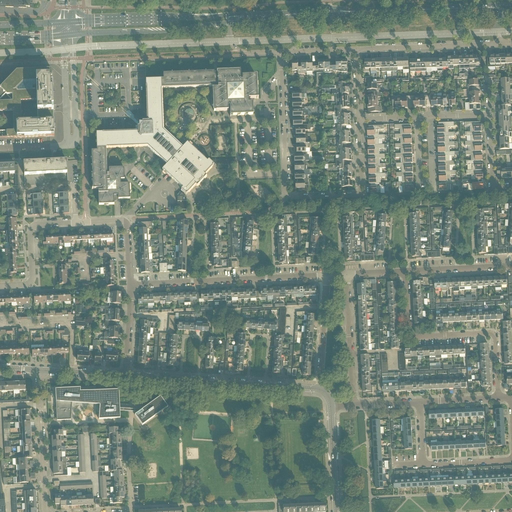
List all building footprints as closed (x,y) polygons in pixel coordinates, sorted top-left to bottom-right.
[(0,0),(0,7),(32,9),(32,8),(32,0),(0,0)] [(496,67),(495,64),(495,54),(493,54),(492,56),(490,56),(490,59),(487,59),(488,68),(496,67)] [(477,55),(475,55),(475,69),(483,68),(483,57),(480,57),(480,56),(478,56),(477,55)] [(329,60),(323,61),(324,73),(332,73),(332,71),(332,63),(329,63),(329,60)] [(335,63),(332,63),(332,71),(336,71),(341,73),(341,60),(335,60),(335,63)] [(301,71),(306,70),(306,61),(300,61),(300,64),(297,64),(297,62),(297,72),(301,72),(301,71)] [(306,72),(315,72),(315,64),(312,64),(312,61),(306,61),(306,70),(306,72)] [(318,64),(315,64),(315,72),(315,73),(324,73),(323,61),(318,61),(318,64)] [(53,105),(51,105),(51,92),(52,92),(52,70),(26,71),(18,71),(16,71),(13,75),(0,87),(0,138),(13,138),(44,137),(46,137),(50,137),(53,137),(54,136),(54,128),(52,128),(52,126),(52,124),(54,124),(53,115),(53,110),(53,106),(53,105)] [(91,159),(92,159),(92,164),(91,164),(91,165),(91,166),(91,167),(92,167),(92,171),(92,172),(91,172),(91,173),(91,174),(92,174),(92,179),(92,180),(92,181),(91,181),(91,182),(92,182),(93,186),(92,187),(92,188),(92,189),(102,189),(102,191),(98,191),(99,205),(104,205),(105,206),(106,206),(107,206),(108,206),(108,205),(109,205),(114,205),(114,202),(114,199),(118,199),(120,199),(130,199),(129,184),(121,184),(120,180),(124,180),(124,168),(119,168),(118,168),(118,167),(117,167),(116,167),(115,167),(114,168),(113,168),(108,168),(109,170),(106,170),(105,149),(106,148),(147,147),(167,165),(162,170),(182,189),(181,190),(186,195),(195,185),(197,187),(200,182),(202,181),(206,177),(204,175),(213,165),(208,160),(207,162),(191,147),(188,145),(188,144),(187,144),(187,143),(187,144),(184,146),(182,148),(162,130),(161,89),(214,86),(214,88),(212,88),(212,89),(212,90),(213,90),(213,91),(213,96),(212,96),(212,97),(213,97),(213,98),(213,99),(213,103),(212,103),(213,104),(213,105),(213,106),(214,106),(214,111),(220,111),(228,111),(228,107),(230,106),(230,117),(230,114),(233,114),(233,116),(234,116),(237,115),(237,116),(238,116),(238,114),(240,114),(240,115),(245,115),(245,116),(245,114),(248,114),(248,115),(253,115),(252,103),(252,99),(255,99),(258,99),(258,98),(258,97),(257,97),(257,96),(257,91),(258,91),(258,90),(257,90),(257,89),(257,88),(256,84),(258,84),(258,83),(257,83),(257,82),(257,81),(256,81),(256,76),(242,76),(242,81),(240,81),(240,71),(239,71),(238,71),(237,71),(237,72),(232,72),(232,71),(231,71),(230,71),(230,72),(225,72),(225,71),(224,71),(223,71),(223,72),(222,72),(220,72),(217,72),(217,74),(214,74),(214,73),(208,73),(208,72),(207,72),(206,72),(205,72),(204,72),(203,72),(203,73),(191,73),(190,73),(189,72),(188,72),(187,73),(186,73),(186,74),(174,74),(174,73),(173,73),(172,73),(171,73),(170,73),(170,74),(169,74),(163,74),(163,80),(145,80),(146,87),(147,87),(147,88),(146,88),(147,119),(145,119),(144,116),(140,117),(138,113),(133,115),(131,114),(131,113),(131,114),(131,115),(130,115),(129,116),(129,117),(128,116),(128,117),(131,119),(129,124),(128,123),(133,126),(132,129),(131,129),(135,130),(135,132),(127,133),(127,134),(120,134),(120,133),(119,133),(119,134),(112,134),(112,133),(112,134),(105,134),(104,134),(102,135),(102,133),(96,133),(96,134),(97,134),(97,138),(96,138),(97,138),(97,141),(96,141),(97,141),(97,144),(96,144),(96,145),(97,144),(97,148),(97,151),(91,151),(92,156),(91,157),(91,158),(91,159)] [(468,85),(468,90),(480,89),(480,84),(478,84),(478,80),(469,81),(469,85),(468,85)] [(367,88),(367,93),(379,93),(379,88),(377,88),(377,84),(368,84),(368,88),(367,88)] [(329,86),(322,87),(322,90),(329,89),(329,90),(336,89),(336,94),(346,94),(349,94),(348,88),(345,88),(345,85),(337,86),(335,86),(329,86)] [(292,93),(292,98),(303,98),(305,97),(305,96),(303,95),(303,89),(301,89),(295,89),(295,92),(292,93)] [(470,94),(470,99),(479,98),(479,95),(480,95),(480,89),(468,90),(468,94),(470,94)] [(369,99),(369,102),(378,102),(378,97),(381,97),(381,93),(379,93),(367,93),(367,99),(369,99)] [(336,94),(336,103),(338,103),(349,103),(349,97),(346,97),(346,94),(336,94)] [(442,97),(437,97),(438,106),(441,106),(441,107),(444,107),(444,106),(447,106),(446,99),(446,95),(442,95),(442,97)] [(451,95),(446,95),(446,99),(447,106),(449,105),(449,107),(451,107),(452,107),(452,106),(456,105),(456,100),(455,96),(451,97),(451,95)] [(406,98),(401,98),(402,107),(405,107),(405,109),(411,108),(410,96),(406,97),(406,98)] [(415,96),(410,96),(411,108),(416,108),(416,107),(420,107),(419,98),(415,98),(415,96)] [(424,98),(419,98),(420,107),(423,107),(423,108),(429,108),(428,96),(424,96),(424,98)] [(433,96),(428,96),(429,108),(434,108),(434,106),(438,106),(437,97),(433,97),(433,96)] [(402,107),(401,98),(397,98),(397,97),(392,97),(392,109),(398,109),(398,107),(402,107)] [(292,102),(292,107),(295,107),(301,107),(301,104),(304,103),(303,98),(292,98),(292,99),(295,98),(295,101),(292,102)] [(479,98),(470,99),(470,103),(469,103),(469,110),(481,110),(480,102),(479,102),(479,98)] [(369,106),(368,106),(368,112),(380,112),(381,112),(381,106),(380,106),(378,106),(378,102),(369,102),(369,106)] [(336,106),(334,106),(334,112),(336,112),(344,112),(344,109),(349,109),(349,103),(338,103),(338,104),(338,106),(336,106)] [(296,110),(292,111),(292,116),(296,116),(304,116),(308,116),(307,112),(304,112),(304,107),(301,107),(295,107),(296,110)] [(344,112),(336,112),(337,117),(338,117),(339,121),(350,120),(350,115),(347,115),(345,115),(344,112)] [(293,125),(298,125),(302,125),(302,122),(304,121),(304,116),(296,116),(296,119),(293,120),(293,125)] [(339,124),(337,124),(337,129),(345,129),(345,126),(348,126),(350,126),(350,120),(339,121),(339,124)] [(438,127),(437,127),(437,133),(439,133),(440,133),(448,133),(448,127),(454,127),(454,123),(454,122),(438,123),(440,123),(440,127),(438,127)] [(480,122),(464,123),(465,127),(468,127),(468,132),(470,132),(479,132),(480,132),(482,132),(481,125),(480,125),(478,125),(478,122),(480,122)] [(299,128),(295,129),(295,134),(299,134),(305,134),(305,130),(307,130),(310,130),(310,128),(313,128),(313,125),(307,125),(302,125),(298,125),(299,128)] [(367,129),(367,136),(370,136),(378,135),(378,130),(384,130),(384,128),(386,128),(386,125),(384,125),(368,126),(370,126),(370,129),(367,129)] [(410,125),(394,125),(395,129),(400,129),(400,135),(409,134),(410,134),(412,134),(411,128),(410,128),(408,128),(408,125),(410,125)] [(345,129),(337,129),(337,131),(337,135),(339,135),(339,138),(350,138),(350,132),(348,132),(345,132),(345,129)] [(468,132),(465,132),(465,136),(471,136),(471,142),(479,142),(481,141),(482,141),(482,135),(480,135),(479,135),(479,132),(470,132),(468,132)] [(439,136),(437,136),(438,143),(439,143),(441,143),(449,143),(449,142),(449,137),(454,137),(454,133),(448,133),(440,133),(440,136),(439,136)] [(299,137),(296,138),(296,143),(299,143),(308,143),(310,143),(310,139),(307,139),(307,134),(305,134),(299,134),(299,137)] [(400,135),(395,135),(395,139),(401,139),(401,144),(409,144),(411,144),(412,144),(412,137),(410,137),(409,138),(409,134),(400,135)] [(370,139),(367,139),(368,145),(369,145),(371,145),(379,145),(378,139),(379,139),(384,139),(384,135),(378,135),(370,136),(370,139)] [(339,141),(337,141),(338,147),(346,146),(346,144),(348,143),(351,143),(350,138),(348,138),(339,138),(339,141)] [(439,146),(438,146),(438,152),(439,152),(441,152),(449,152),(449,147),(455,146),(455,143),(454,142),(449,143),(441,143),(441,146),(439,146)] [(471,142),(465,142),(465,146),(468,146),(468,152),(471,151),(479,151),(481,151),(482,151),(482,145),(481,145),(479,145),(479,142),(471,142)] [(296,146),(296,152),(305,152),(305,148),(308,148),(308,143),(296,143),(299,143),(299,146),(296,146)] [(401,144),(395,144),(395,149),(401,148),(401,154),(409,154),(411,154),(412,153),(412,147),(411,147),(409,147),(409,144),(401,144)] [(369,149),(368,149),(368,155),(369,155),(371,155),(379,155),(379,149),(385,149),(384,147),(384,145),(379,145),(371,145),(371,148),(369,149)] [(346,146),(338,147),(338,152),(340,152),(340,155),(351,155),(351,149),(349,149),(346,150),(346,146)] [(468,152),(465,152),(466,156),(471,155),(471,161),(480,161),(481,161),(483,161),(482,154),(481,154),(479,154),(479,151),(471,151),(468,152)] [(297,155),(294,156),(294,161),(297,161),(306,161),(308,161),(308,155),(306,155),(305,152),(297,152),(297,155)] [(439,156),(438,156),(438,162),(440,162),(441,162),(450,162),(449,156),(455,156),(455,155),(459,155),(458,152),(455,152),(449,152),(441,152),(441,156),(439,156)] [(369,158),(368,158),(368,165),(370,165),(371,164),(379,164),(379,159),(385,158),(385,154),(379,155),(371,155),(371,158),(369,158)] [(401,154),(395,154),(396,158),(401,158),(401,163),(410,163),(411,163),(413,163),(412,157),(411,157),(409,157),(409,154),(401,154)] [(338,161),(336,161),(336,164),(346,164),(346,161),(349,161),(351,161),(351,155),(349,155),(340,155),(340,159),(338,159),(338,161)] [(23,163),(24,175),(41,174),(41,173),(46,173),(46,174),(47,174),(67,173),(67,161),(59,161),(45,162),(37,162),(31,163),(31,162),(23,163)] [(298,164),(294,165),(294,170),(294,171),(298,170),(307,170),(307,166),(306,166),(306,161),(297,161),(298,164)] [(440,165),(438,165),(439,172),(440,172),(442,172),(450,171),(450,166),(455,166),(455,164),(458,164),(458,161),(455,162),(450,162),(441,162),(441,165),(440,165)] [(471,161),(466,161),(466,165),(467,165),(472,165),(472,171),(480,170),(482,170),(483,170),(483,164),(481,164),(480,164),(480,161),(471,161)] [(14,163),(9,164),(9,172),(15,172),(15,175),(18,175),(18,165),(15,165),(14,163)] [(401,163),(396,164),(396,167),(396,168),(402,167),(402,173),(410,173),(412,173),(413,173),(413,166),(411,166),(410,166),(410,163),(401,163)] [(346,164),(336,164),(336,168),(338,168),(338,170),(339,170),(339,173),(351,172),(351,167),(346,167),(346,164)] [(370,168),(369,168),(369,174),(370,174),(372,174),(380,174),(380,168),(385,168),(385,164),(380,164),(379,164),(371,164),(371,168),(370,168)] [(501,167),(497,167),(497,175),(497,178),(501,178),(507,178),(507,169),(506,169),(501,170),(501,167)] [(298,173),(294,174),(295,179),(298,179),(304,179),(308,179),(308,175),(306,175),(306,170),(298,170),(298,173)] [(468,171),(466,171),(466,175),(472,175),(472,180),(483,180),(483,173),(482,173),(480,173),(480,170),(472,171),(468,171)] [(440,175),(439,175),(439,181),(440,181),(442,181),(450,181),(450,175),(456,175),(456,171),(450,171),(442,172),(442,175),(440,175)] [(339,182),(340,182),(352,181),(349,181),(349,178),(352,178),(351,172),(339,173),(340,176),(339,176),(339,182)] [(402,173),(396,173),(396,177),(402,177),(402,183),(410,182),(413,182),(413,176),(412,176),(410,176),(410,173),(402,173)] [(370,177),(369,177),(369,184),(370,184),(372,184),(380,183),(380,178),(386,178),(385,174),(380,174),(372,174),(372,177),(370,177)] [(308,185),(308,179),(298,179),(298,182),(295,183),(295,189),(298,188),(299,192),(302,192),(302,188),(304,188),(304,185),(308,185)] [(466,180),(462,181),(462,185),(467,184),(468,184),(468,191),(472,191),(472,190),(484,190),(483,183),(483,180),(472,180),(466,180)] [(440,184),(439,184),(439,191),(451,191),(450,185),(456,185),(456,181),(450,181),(442,181),(442,184),(440,184)] [(402,183),(397,183),(397,187),(399,187),(399,193),(402,193),(402,192),(414,192),(413,185),(410,185),(410,182),(402,183)] [(370,187),(369,187),(369,194),(380,193),(380,187),(386,187),(386,183),(380,183),(372,184),(372,187),(370,187)] [(186,198),(182,193),(177,198),(178,198),(178,210),(186,210),(186,201),(186,198)] [(416,214),(410,214),(410,220),(420,220),(419,212),(418,212),(418,209),(416,209),(416,212),(415,212),(416,214)] [(477,211),(477,217),(484,217),(484,212),(489,212),(488,209),(482,209),(483,211),(477,211)] [(345,218),(344,218),(344,224),(351,223),(353,223),(352,212),(345,213),(345,218)] [(277,221),(277,227),(287,227),(286,219),(283,219),(283,221),(277,221)] [(152,222),(138,223),(139,223),(139,229),(139,236),(147,235),(147,229),(148,229),(148,228),(152,228),(152,227),(152,222)] [(52,244),(52,236),(46,237),(46,238),(43,238),(43,245),(52,244)] [(384,246),(377,245),(377,251),(376,251),(375,255),(381,256),(381,252),(383,252),(384,246)] [(419,250),(412,251),(412,257),(416,257),(416,259),(421,258),(421,254),(419,254),(419,250)] [(353,254),(345,254),(346,260),(349,260),(349,262),(355,262),(355,257),(353,257),(353,254)] [(285,257),(279,257),(279,264),(280,264),(280,266),(283,265),(287,265),(287,257),(285,257)] [(104,259),(105,268),(113,268),(113,262),(112,262),(112,259),(104,259)] [(16,267),(8,267),(9,277),(16,276),(16,273),(17,273),(16,267)] [(413,286),(413,288),(421,288),(421,281),(423,281),(423,277),(418,278),(414,282),(413,282),(413,285),(412,285),(412,286),(413,286)] [(357,288),(357,289),(358,289),(358,291),(366,290),(365,286),(367,286),(367,280),(360,281),(360,284),(357,285),(357,288)] [(311,287),(309,287),(309,296),(317,295),(318,295),(318,288),(315,288),(315,285),(311,285),(311,287)] [(112,293),(111,298),(121,299),(122,296),(121,296),(121,293),(118,293),(118,289),(110,289),(110,293),(112,293)] [(260,291),(258,292),(258,298),(261,298),(267,298),(267,297),(266,289),(260,290),(260,291)] [(255,290),(249,290),(249,299),(258,298),(258,292),(255,292),(255,290)] [(201,293),(198,293),(198,300),(203,299),(204,301),(206,301),(206,302),(207,302),(207,301),(207,292),(201,293)] [(196,293),(190,293),(190,303),(199,303),(198,300),(198,293),(196,293)] [(148,304),(147,295),(141,296),(141,297),(140,297),(138,298),(139,304),(148,304)] [(109,303),(109,307),(117,307),(117,304),(120,304),(121,301),(121,299),(111,298),(111,303),(109,303)] [(105,306),(105,310),(105,315),(106,315),(120,316),(120,313),(120,310),(117,310),(117,307),(109,307),(105,306)] [(304,321),(306,321),(313,321),(313,315),(310,315),(311,312),(296,312),(296,316),(304,316),(304,321)] [(105,320),(105,324),(116,324),(116,321),(119,322),(119,319),(120,319),(120,316),(106,315),(105,320)] [(242,318),(241,323),(245,323),(245,328),(251,329),(252,321),(252,319),(242,318)] [(175,325),(174,328),(174,331),(177,331),(177,330),(183,330),(184,321),(178,320),(175,319),(175,322),(175,325)] [(270,320),(269,330),(275,330),(276,329),(278,329),(278,324),(278,321),(270,320)] [(109,330),(109,333),(119,333),(119,331),(119,328),(115,327),(116,324),(105,324),(103,324),(103,328),(107,328),(106,330),(109,330)] [(99,339),(99,341),(105,341),(107,341),(108,341),(108,342),(114,342),(115,339),(118,339),(118,336),(119,336),(119,333),(109,333),(105,332),(105,337),(105,338),(101,338),(99,339)] [(92,351),(92,359),(95,359),(94,362),(98,363),(101,363),(101,358),(101,353),(100,353),(101,352),(99,352),(99,350),(98,349),(96,349),(96,347),(92,346),(92,348),(92,351)] [(104,347),(103,358),(106,358),(106,361),(109,361),(109,362),(111,362),(112,352),(112,349),(107,349),(107,347),(104,347)] [(75,349),(74,358),(77,358),(77,361),(80,361),(80,362),(83,362),(83,352),(83,351),(83,350),(80,349),(75,349)] [(83,352),(83,362),(85,362),(88,362),(89,359),(92,359),(92,351),(89,351),(83,351),(83,352)] [(138,358),(138,364),(141,364),(141,368),(148,368),(148,364),(148,362),(147,362),(147,358),(145,358),(138,358)] [(243,365),(234,364),(233,364),(233,367),(236,367),(235,371),(234,371),(234,374),(239,374),(240,371),(242,371),(243,365)] [(280,367),(273,367),(272,373),(276,373),(276,376),(281,376),(281,368),(280,367)] [(507,374),(503,374),(503,379),(503,384),(507,384),(507,385),(511,384),(511,385),(511,384),(511,373),(507,373),(507,374)] [(490,380),(482,381),(482,392),(485,392),(489,387),(490,387),(490,383),(491,383),(490,383),(490,380)] [(370,385),(363,386),(363,389),(363,392),(367,392),(367,393),(367,394),(373,393),(372,386),(370,386),(370,385)] [(57,421),(64,420),(71,420),(72,403),(99,405),(99,420),(120,419),(120,413),(120,412),(120,410),(119,390),(80,392),(80,388),(55,389),(57,421)] [(142,426),(168,407),(160,397),(141,411),(140,412),(138,413),(137,414),(134,416),(142,426)] [(109,426),(109,434),(121,433),(118,433),(118,428),(117,428),(117,425),(115,426),(109,426)] [(51,436),(52,437),(63,436),(63,432),(66,431),(66,428),(55,429),(55,431),(54,431),(54,436),(51,436)] [(67,468),(53,469),(53,474),(54,474),(55,476),(67,476),(67,472),(67,471),(67,468)] [(60,498),(60,495),(52,495),(52,502),(55,502),(55,504),(61,504),(60,498)]
